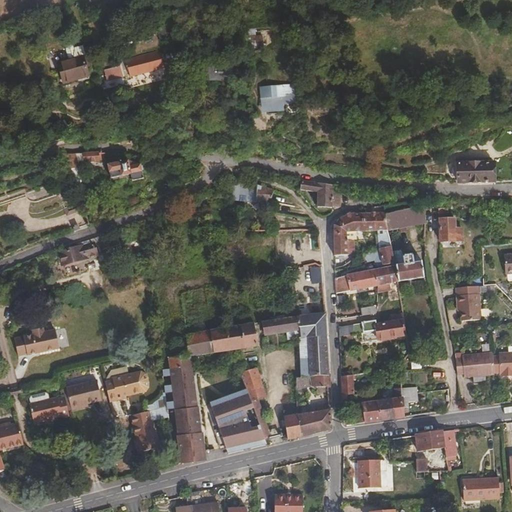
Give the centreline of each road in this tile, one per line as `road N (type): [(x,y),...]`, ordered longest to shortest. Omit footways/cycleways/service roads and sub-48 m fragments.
road 1 (residential): [(480,188),(352,206),(325,229),(334,438)]
road 2 (secondary): [(334,438),(44,511)]
road 3 (residential): [(0,262),(142,211),(226,158)]
road 4 (residential): [(0,161),(104,144),(226,158)]
road 5 (secondary): [(511,410),(334,438)]
road 6 (residential): [(331,178),(480,188)]
